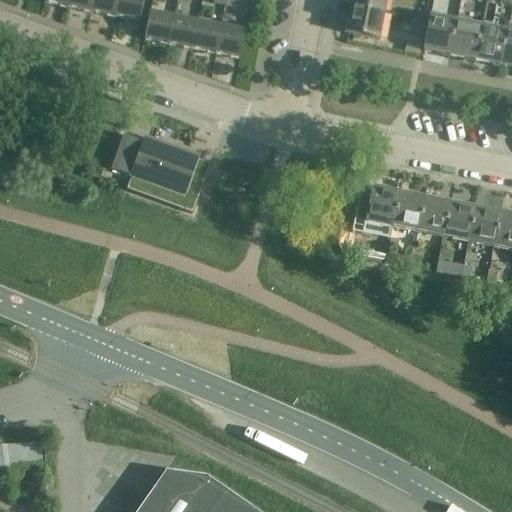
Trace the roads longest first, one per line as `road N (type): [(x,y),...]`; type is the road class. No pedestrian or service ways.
road 1 (secondary): [(462,511),(337,444),(92,340)]
road 2 (residential): [(282,128),(0,28)]
road 3 (residential): [(511,174),(282,128)]
road 4 (residential): [(282,128),(311,0)]
